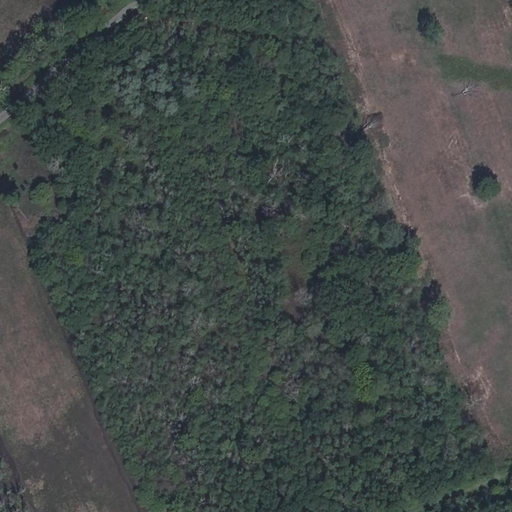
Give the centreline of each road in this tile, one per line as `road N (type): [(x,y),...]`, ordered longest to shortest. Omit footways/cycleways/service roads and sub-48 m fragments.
road 1 (residential): [(146,0),(0,124)]
road 2 (track): [(379,511),(511,454)]
